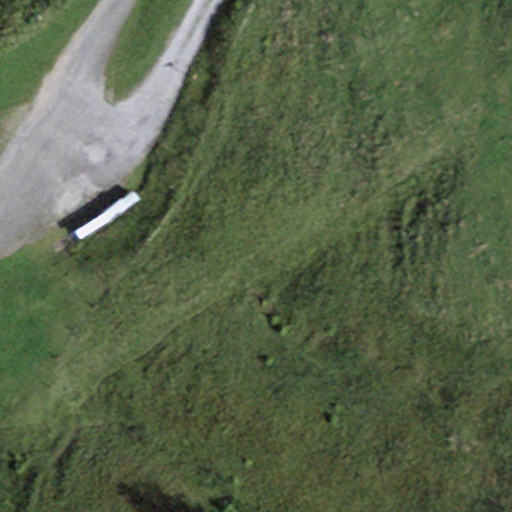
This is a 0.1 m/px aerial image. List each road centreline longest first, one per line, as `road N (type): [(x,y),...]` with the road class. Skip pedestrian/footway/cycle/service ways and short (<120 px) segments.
road 1 (track): [(0,210),(58,134),(82,57),(121,0)]
road 2 (track): [(214,0),(139,115),(110,135),(58,134)]
